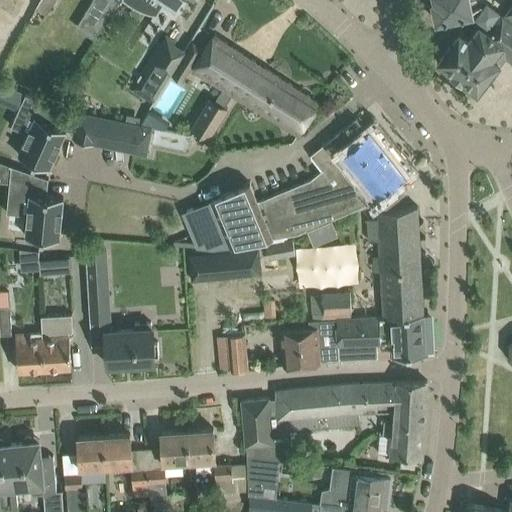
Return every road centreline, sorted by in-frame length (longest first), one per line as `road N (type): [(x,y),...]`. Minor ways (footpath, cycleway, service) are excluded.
road 1 (residential): [(0,401),(451,368)]
road 2 (tertiary): [(451,368),(460,145)]
